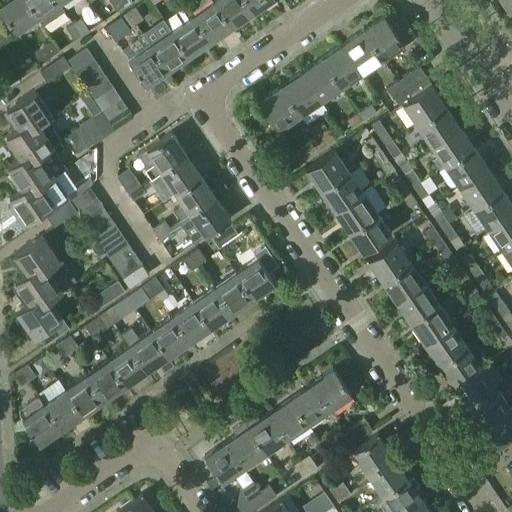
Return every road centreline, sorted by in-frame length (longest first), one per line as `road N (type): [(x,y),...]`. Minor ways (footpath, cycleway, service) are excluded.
road 1 (residential): [(489,511),(209,117),(217,86),(340,0)]
road 2 (residential): [(511,132),(422,0)]
road 3 (residential): [(56,511),(144,456),(161,460)]
